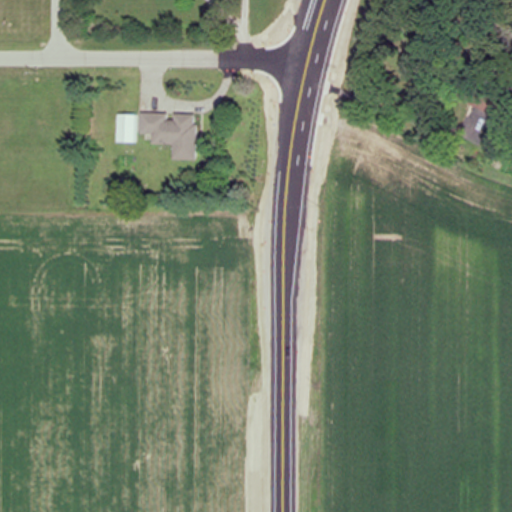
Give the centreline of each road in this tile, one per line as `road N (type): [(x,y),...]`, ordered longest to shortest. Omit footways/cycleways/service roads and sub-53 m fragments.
road 1 (primary): [(286,511),(285,268),(304,59),(326,0)]
road 2 (residential): [(304,59),(0,56)]
